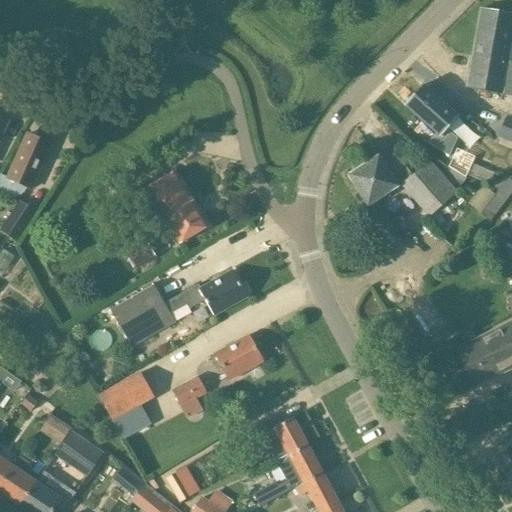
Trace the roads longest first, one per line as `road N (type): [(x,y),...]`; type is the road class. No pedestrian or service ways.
road 1 (residential): [(302,224),(283,222),(266,199),(230,83),(207,62),(167,63),(80,118),(0,83)]
road 2 (tertiary): [(440,511),(324,299),(302,224)]
road 3 (tertiary): [(302,224),(311,171),(352,98),(454,0)]
